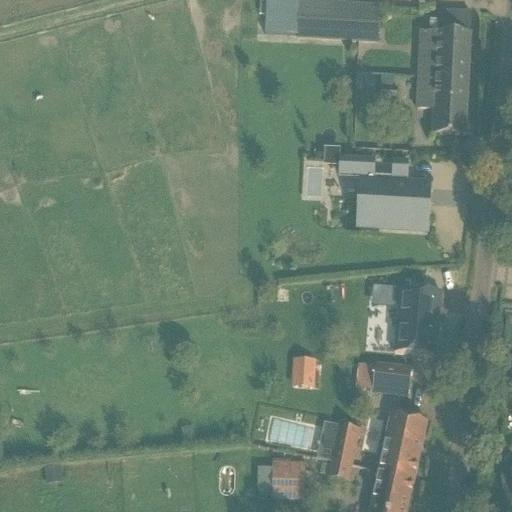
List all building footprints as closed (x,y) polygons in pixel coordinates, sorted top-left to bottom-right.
[(266,3),(264,36),(297,38),(296,40),(358,44),(359,26),(375,27),(376,9),(298,5),(266,3)] [(464,139),(470,15),(438,13),(437,35),(420,34),(416,111),(433,112),(432,137),(464,139)] [(359,26),(358,44),(375,44),(375,27),(359,26)] [(355,76),(355,91),(372,92),(372,76),(355,76)] [(380,79),(380,90),(392,90),(392,79),(380,79)] [(380,95),(379,103),(396,103),(397,91),(392,90),(380,90),(380,95)] [(338,162),(338,176),(347,179),(347,181),(346,204),(356,204),(365,205),(364,228),(357,228),(357,229),(424,232),(425,207),(429,208),(430,208),(430,191),(406,190),(407,185),(408,165),(392,165),(391,180),(373,179),(374,164),(338,162)] [(369,289),(364,353),(393,356),(435,359),(440,295),(399,292),(369,289)] [(291,389),(315,390),(315,361),(291,361),(291,389)] [(406,398),(409,372),(358,366),(355,391),(371,393),(371,395),(406,398)] [(414,482),(426,425),(390,417),(378,474),(414,482)] [(352,469),(359,434),(336,429),(329,464),(352,469)] [(348,484),(352,469),(329,464),(326,479),(348,484)] [(303,503),(304,466),(271,465),(270,503),(303,503)] [(407,511),(414,482),(378,474),(369,511),(407,511)]
